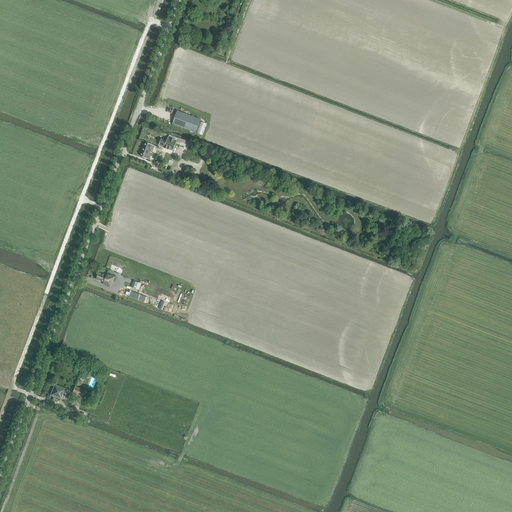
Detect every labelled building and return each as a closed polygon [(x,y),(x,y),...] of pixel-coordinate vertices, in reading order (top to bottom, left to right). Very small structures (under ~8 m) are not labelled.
[(177,110),(172,124),(195,133),(200,119),(177,110)] [(159,145),(162,146),(164,147),(164,148),(170,150),(170,149),(173,150),(177,138),(169,135),(167,141),(161,139),(159,145)] [(140,156),(149,159),(150,156),(152,157),(154,152),(152,151),(154,146),(146,142),(140,156)] [(113,280),(115,277),(107,274),(107,276),(99,273),(96,279),(104,282),(103,284),(111,287),(114,280),(113,280)] [(130,296),(137,299),(140,294),(132,291),(130,296)] [(148,298),(140,294),(138,300),(146,303),(148,298)] [(55,384),(51,395),(63,400),(67,389),(55,384)] [(76,386),(73,393),(82,397),(83,394),(85,390),(76,386)]
